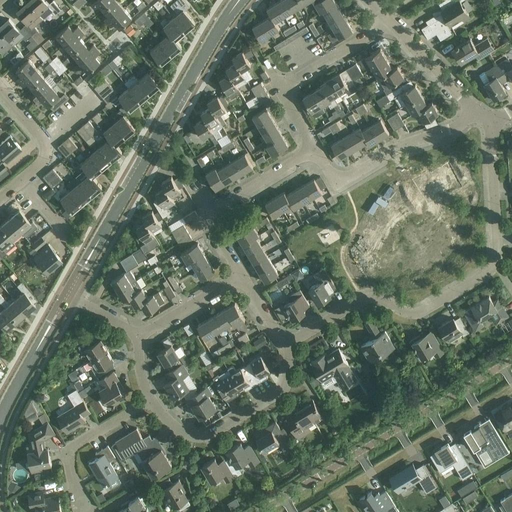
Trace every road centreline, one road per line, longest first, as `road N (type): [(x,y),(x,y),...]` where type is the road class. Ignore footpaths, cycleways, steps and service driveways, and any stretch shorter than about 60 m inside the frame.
road 1 (residential): [(287,345),(369,298),(421,313),(485,275),(496,255),(491,121)]
road 2 (tertiary): [(67,295),(241,0)]
road 3 (residential): [(262,511),(511,360)]
road 4 (residential): [(315,149),(337,182),(413,142),(491,121)]
road 5 (residential): [(152,401),(180,430),(206,435),(282,392),(287,345)]
road 6 (residential): [(315,149),(287,102),(288,86),(395,23)]
road 7 (residential): [(242,273),(213,230),(220,205),(315,149)]
road 8 (residential): [(84,510),(70,454),(152,401)]
road 9 (residential): [(0,202),(47,154),(0,87)]
road 10 (tertiary): [(0,417),(67,295)]
road 11 (residential): [(491,121),(395,23)]
road 12 (residential): [(139,336),(242,273)]
